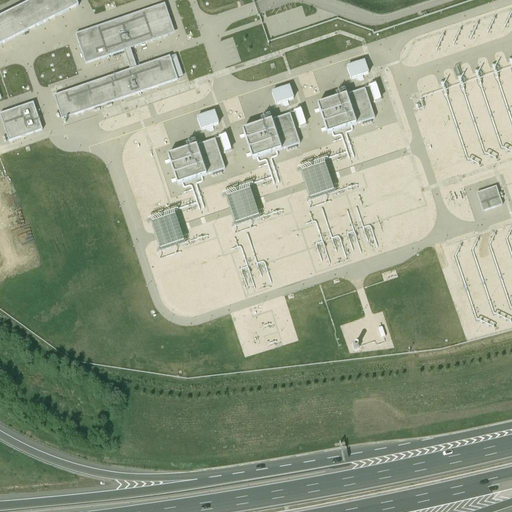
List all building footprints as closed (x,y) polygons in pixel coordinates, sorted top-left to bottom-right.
[(74,0),(38,0),(0,19),(0,45),(78,6),(74,0)] [(165,4),(75,35),(86,66),(123,53),(130,72),(55,98),(62,121),(182,79),(175,58),(137,71),(130,50),(175,35),(165,4)] [(346,69),(351,83),(369,76),(364,64),(359,66),(357,63),(351,65),(352,67),(346,69)] [(375,86),(369,89),(375,105),(381,103),(375,86)] [(272,94),(276,107),(294,101),(290,88),(284,90),(283,87),(276,90),(277,92),(272,94)] [(365,92),(318,108),(328,137),(332,135),(351,129),(375,121),(365,92)] [(0,115),(9,142),(43,131),(34,104),(0,115)] [(301,112),(294,114),(300,130),(306,128),(301,112)] [(196,120),(201,133),(219,127),(214,114),(209,116),(208,113),(201,115),(202,118),(196,120)] [(291,116),(244,132),(253,161),(258,160),(277,153),(300,145),(291,116)] [(226,137),(220,139),(225,155),(231,153),(226,137)] [(215,142),(168,158),(178,187),(182,185),(201,179),(225,171),(215,142)] [(476,194),(483,214),(502,207),(496,188),(476,194)]
